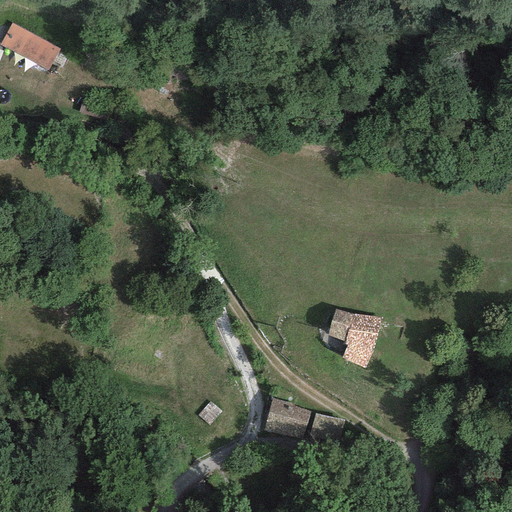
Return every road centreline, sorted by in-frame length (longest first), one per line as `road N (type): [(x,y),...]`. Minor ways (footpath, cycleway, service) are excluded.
road 1 (track): [(243,446),(254,419),(252,386),(223,333),(207,271),(161,188),(109,148),(38,126),(0,124)]
road 2 (track): [(207,271),(298,384),(390,446)]
road 3 (track): [(409,454),(390,446),(343,453),(283,444),(243,446),(208,461)]
